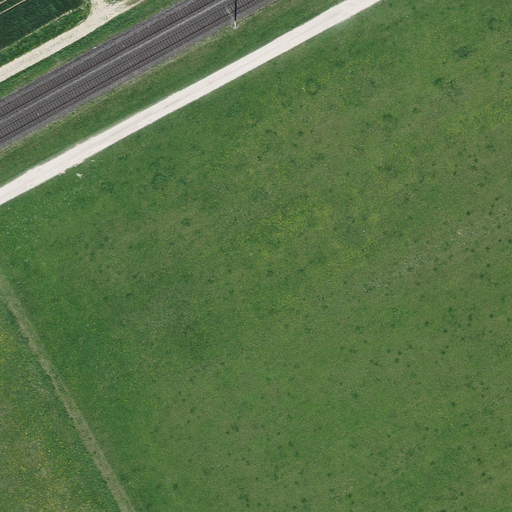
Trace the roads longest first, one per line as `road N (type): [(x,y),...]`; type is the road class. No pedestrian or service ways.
road 1 (track): [(364,0),(0,197)]
road 2 (track): [(0,73),(134,0)]
